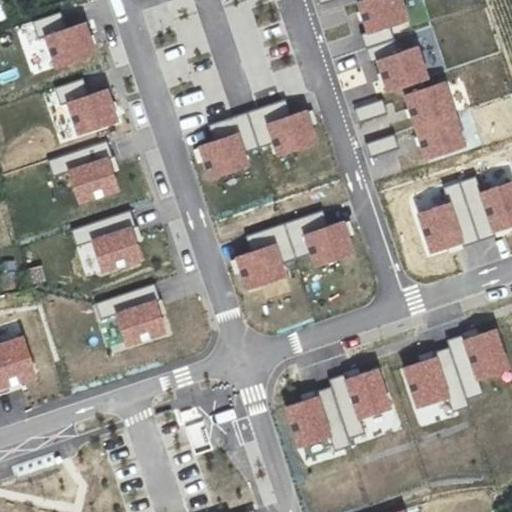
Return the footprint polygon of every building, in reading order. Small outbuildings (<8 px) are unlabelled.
[(366,0),(358,3),(368,33),(408,20),(401,0),(366,0)] [(49,35),(58,65),(96,54),(86,22),(66,28),(62,14),(34,23),(39,38),(49,35)] [(379,61),(389,91),(427,79),(418,48),(379,61)] [(69,102),(80,132),(117,120),(106,90),(89,96),(84,80),(57,89),(62,104),(69,102)] [(406,97),(427,157),(465,144),(444,84),(406,97)] [(356,108),(361,121),(387,112),(382,99),(356,108)] [(209,127),(215,143),(200,148),(210,178),(249,164),(244,150),(275,140),(280,154),(316,142),(306,112),(291,117),(285,101),(209,127)] [(368,142),(372,155),(398,148),(394,134),(368,142)] [(73,173),(82,202),(120,190),(104,144),(48,162),(54,179),(73,173)] [(383,187),(410,184),(407,159),(380,163),(383,187)] [(511,183),(479,194),(474,179),(445,188),(450,204),(418,214),(431,253),(511,226),(511,183)] [(247,238),(252,254),(237,259),(247,289),(287,275),(282,261),(312,251),(317,265),(354,253),(344,223),(328,228),(323,212),(247,238)] [(96,242),(105,272),(143,260),(128,213),(71,231),(77,248),(96,242)] [(118,315),(128,345),(165,332),(150,286),(94,304),(99,321),(118,315)] [(405,370),(416,407),(451,396),(454,408),(467,404),(465,397),(480,393),(476,379),(507,369),(495,331),(461,341),(460,339),(448,342),(451,350),(438,354),(439,359),(405,370)] [(23,338),(0,346),(0,392),(37,380),(23,338)] [(287,409),(299,446),(333,435),(337,447),(350,443),(348,436),(362,432),(358,418),(390,408),(378,370),(343,380),(343,378),(331,381),(333,389),(320,393),(322,398),(287,409)] [(198,417),(195,408),(180,414),(184,423),(198,417)]
